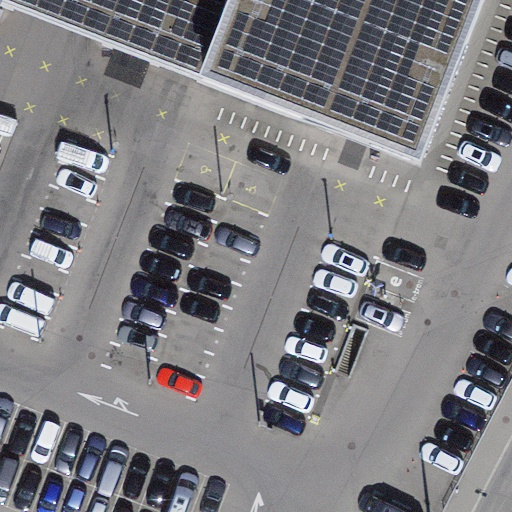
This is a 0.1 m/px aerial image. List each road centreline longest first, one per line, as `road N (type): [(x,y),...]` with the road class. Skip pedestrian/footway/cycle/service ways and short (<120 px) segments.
road 1 (unknown): [(55,27),(162,113),(306,173)]
road 2 (unknown): [(192,434),(306,173)]
road 3 (unknown): [(306,173),(458,237)]
